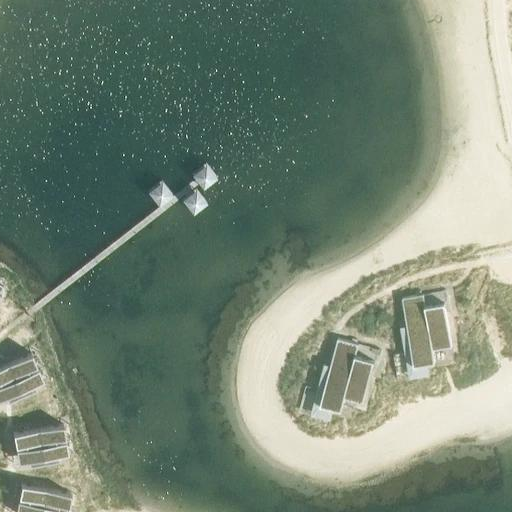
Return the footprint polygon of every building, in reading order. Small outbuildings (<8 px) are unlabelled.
[(203,160),(191,172),(198,180),(202,184),(215,173),(203,160)] [(155,177),(142,188),(153,201),(160,195),(166,190),(155,177)] [(185,196),(179,201),(191,214),(203,203),(192,190),(185,196)] [(423,293),(401,297),(412,356),(425,354),(426,362),(434,360),(432,349),(425,305),(423,293)] [(443,302),(425,305),(432,349),(451,346),(443,302)] [(337,338),(321,395),(334,399),(332,407),(340,409),(343,398),(355,355),(358,343),(337,338)] [(30,353),(7,363),(14,378),(28,372),(26,368),(31,366),(27,356),(31,354),(30,353)] [(355,355),(343,398),(362,403),(373,360),(355,355)] [(7,363),(0,366),(0,383),(14,378),(7,363)] [(28,372),(14,378),(21,394),(35,388),(33,383),(38,381),(33,370),(38,369),(37,368),(28,372)] [(0,383),(0,397),(5,395),(7,400),(21,394),(14,378),(0,383)] [(62,424),(37,428),(40,444),(55,442),(54,438),(60,437),(58,426),(62,425),(62,424)] [(37,428),(12,433),(12,434),(17,433),(18,444),(24,443),(25,447),(40,444),(37,428)] [(55,442),(40,444),(43,462),(58,459),(57,454),(63,453),(61,442),(65,441),(65,440),(55,442)] [(25,447),(15,449),(15,450),(19,449),(21,460),(27,459),(28,464),(43,462),(40,444),(25,447)] [(20,483),(20,484),(24,485),(22,496),(27,497),(27,501),(42,504),(45,488),(20,483)] [(45,488),(42,504),(57,507),(57,504),(58,503),(63,504),(65,493),(70,494),(70,493),(45,488)] [(17,499),(16,501),(21,501),(18,511),(40,511),(42,504),(27,501),(17,499)]
